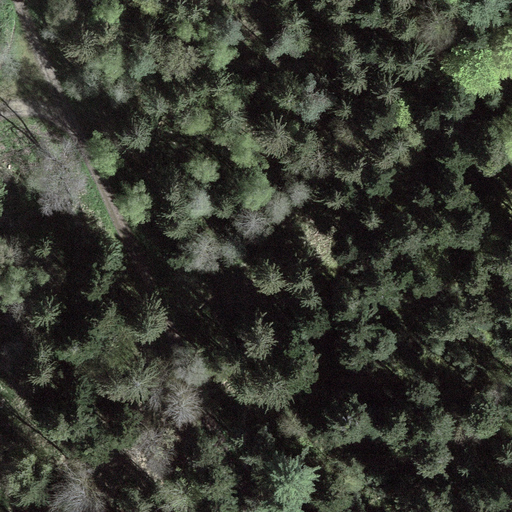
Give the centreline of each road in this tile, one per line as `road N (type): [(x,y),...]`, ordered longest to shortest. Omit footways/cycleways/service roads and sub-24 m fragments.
road 1 (track): [(43,65),(239,511)]
road 2 (track): [(16,0),(43,65),(0,111)]
